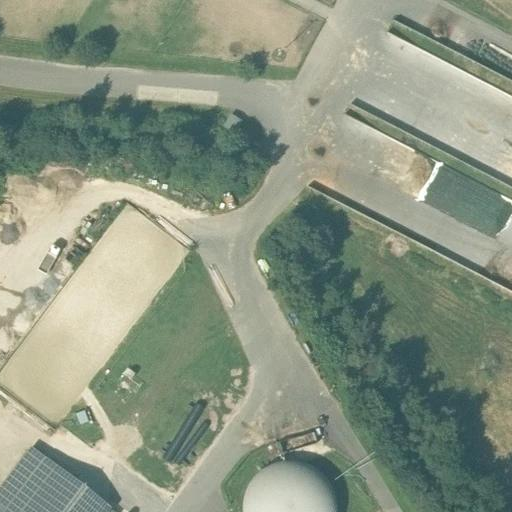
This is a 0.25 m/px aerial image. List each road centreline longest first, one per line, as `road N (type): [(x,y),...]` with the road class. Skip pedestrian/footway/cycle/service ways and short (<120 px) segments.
road 1 (unknown): [(0,85),(244,99),(268,111),(286,134),(284,170),(275,202),(239,235),(228,259)]
road 2 (unknown): [(228,259),(196,232),(128,205),(94,217),(0,305)]
road 3 (unknown): [(301,379),(199,511)]
road 4 (unknown): [(301,379),(394,511)]
road 5 (unknown): [(0,426),(135,511)]
road 6 (unknown): [(228,259),(235,284),(301,379)]
